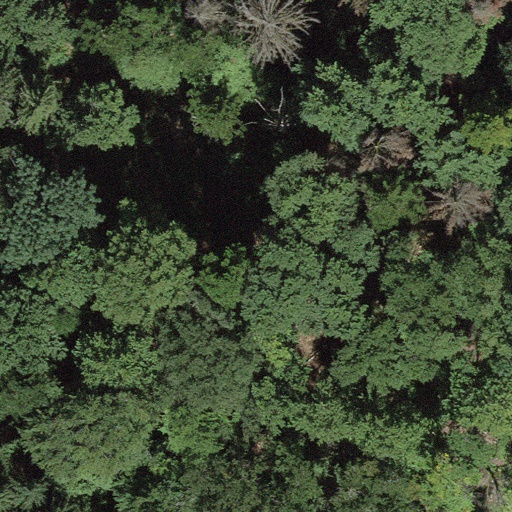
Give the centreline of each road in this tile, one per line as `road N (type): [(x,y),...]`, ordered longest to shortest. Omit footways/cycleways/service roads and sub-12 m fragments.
road 1 (track): [(152,511),(295,311),(394,144),(511,35)]
road 2 (track): [(49,0),(419,122)]
